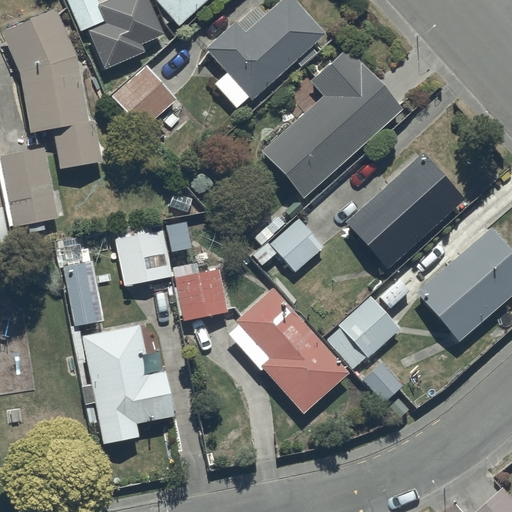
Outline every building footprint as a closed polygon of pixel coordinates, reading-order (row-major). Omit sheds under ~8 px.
[(160,35),(145,0),(112,0),(99,6),(106,23),(87,31),(104,69),(143,52),(140,44),(160,35)] [(159,0),(180,23),(204,0),(159,0)] [(231,26),(205,49),(249,99),(322,36),(289,0),(281,0),(240,36),(231,26)] [(53,8),(3,32),(21,71),(30,129),(54,126),(59,163),(100,160),(77,55),(53,8)] [(262,150),(303,197),(402,110),(346,47),(307,80),(323,97),(262,150)] [(144,66),(111,95),(139,128),(173,98),(144,66)] [(43,147),(0,155),(0,168),(12,226),(58,217),(43,147)] [(343,224),(384,269),(462,198),(422,154),(343,224)] [(0,251),(9,250),(1,210),(0,210),(0,251)] [(297,223),(271,246),(295,272),(321,248),(297,223)] [(183,229),(164,232),(169,258),(188,255),(183,229)] [(511,258),(487,230),(416,292),(458,340),(511,292),(511,258)] [(160,231),(112,241),(121,285),(169,275),(160,231)] [(92,323),(82,264),(60,268),(71,327),(92,323)] [(217,269),(175,279),(184,319),(226,310),(217,269)] [(272,292),(237,323),(269,358),(259,366),(302,413),(346,374),(272,292)] [(370,300),(340,328),(367,357),(397,330),(370,300)] [(137,328),(83,338),(103,443),(137,436),(134,423),(172,416),(163,370),(146,373),(137,328)] [(401,391),(380,366),(361,383),(380,408),(401,391)] [(511,511),(511,497),(503,489),(478,511),(511,511)]
